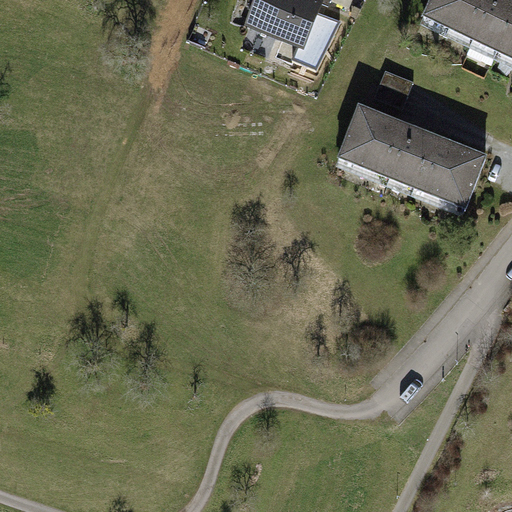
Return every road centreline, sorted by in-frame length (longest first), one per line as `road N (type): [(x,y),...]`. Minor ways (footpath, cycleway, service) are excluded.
road 1 (track): [(186,0),(106,198),(88,267),(113,328),(171,365),(273,394)]
road 2 (residential): [(192,511),(229,422),(273,394),(333,413),(362,413),(388,401)]
road 3 (residential): [(494,272),(486,344),(406,511)]
road 4 (residential): [(494,272),(388,401)]
